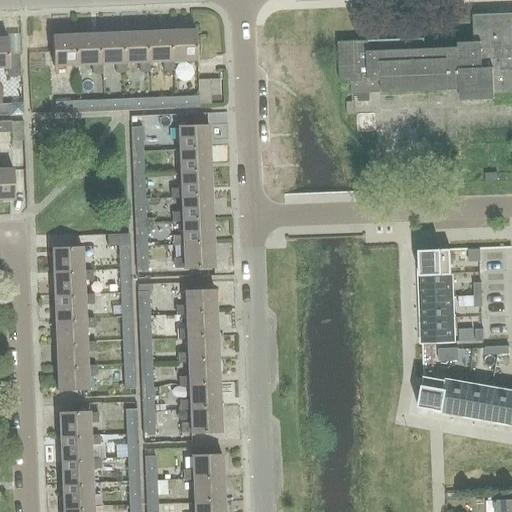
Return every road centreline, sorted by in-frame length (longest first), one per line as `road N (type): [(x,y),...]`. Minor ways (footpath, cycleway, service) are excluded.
road 1 (residential): [(262,511),(251,219)]
road 2 (residential): [(25,511),(17,240)]
road 3 (residential): [(251,219),(511,208)]
road 4 (residential): [(251,219),(242,0)]
road 5 (unknown): [(262,487),(436,472)]
